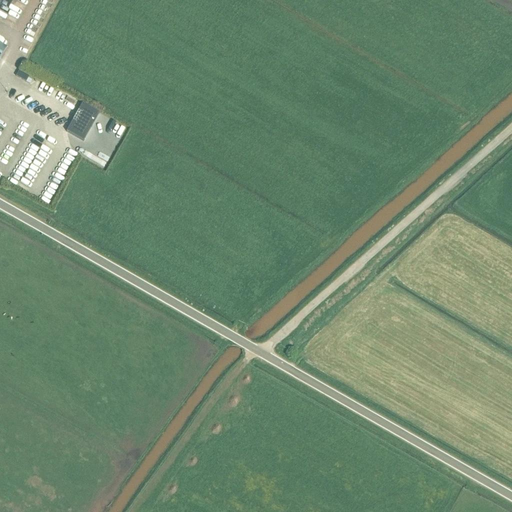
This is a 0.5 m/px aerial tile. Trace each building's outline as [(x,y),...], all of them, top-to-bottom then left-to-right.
[(82,105),(66,133),(83,143),(99,115),(82,105)] [(0,142),(0,143),(8,148),(26,113),(18,108),(0,142)] [(0,127),(9,111),(3,108),(0,113),(0,127)] [(61,128),(63,123),(50,118),(48,124),(61,128)] [(53,139),(34,181),(44,185),(63,143),(53,139)] [(45,153),(49,146),(38,140),(20,173),(27,177),(41,151),(45,153)] [(54,192),(62,196),(70,183),(62,179),(54,192)]
